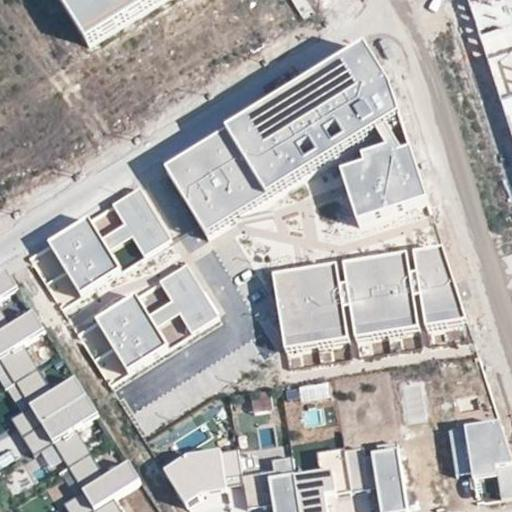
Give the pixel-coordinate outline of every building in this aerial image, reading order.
[(58,0),(90,50),(171,0),(58,0)] [(511,0),(467,0),(511,137),(511,0)] [(359,232),(429,211),(393,99),(367,57),(169,179),(210,245),(380,140),(391,158),(365,166),(366,174),(343,181),(359,232)] [(142,195),(116,211),(148,263),(174,247),(142,195)] [(52,250),(84,302),(124,278),(92,226),(52,250)] [(466,324),(443,254),(377,265),(268,284),(280,356),(466,324)] [(0,333),(13,325),(0,304),(0,299),(20,287),(9,269),(0,274),(0,333)] [(221,324),(189,272),(163,288),(195,340),(221,324)] [(171,355),(139,303),(99,327),(131,379),(171,355)] [(13,325),(0,333),(0,352),(3,357),(18,381),(41,367),(25,343),(47,329),(36,311),(13,325)] [(56,391),(41,367),(18,381),(33,405),(36,410),(27,416),(24,411),(13,417),(24,435),(89,395),(77,377),(56,391)] [(89,395),(24,435),(36,454),(46,447),(43,442),(52,437),(55,442),(70,466),(93,451),(78,428),(101,413),(89,395)] [(36,410),(33,405),(24,411),(27,416),(36,410)] [(501,499),(511,497),(511,460),(500,423),(449,432),(456,475),(473,472),(473,470),(496,466),(501,499)] [(0,467),(0,468),(25,454),(13,432),(0,439),(0,467)] [(55,442),(52,437),(43,442),(46,447),(55,442)] [(362,447),(343,450),(350,491),(368,488),(366,476),(374,475),(376,487),(380,511),(406,511),(395,441),(375,444),(377,454),(363,456),(362,447)] [(343,450),(343,449),(316,453),(319,474),(295,478),(300,511),(327,511),(324,495),(350,491),(343,450)] [(241,476),(237,450),(187,458),(164,473),(186,506),(201,496),(200,491),(242,484),(241,476)] [(109,475),(93,451),(70,466),(85,490),(88,495),(79,500),(76,496),(65,502),(71,511),(90,511),(92,511),(116,496),(143,480),(131,461),(109,475)] [(272,471),(241,476),(242,484),(246,509),(265,506),(263,493),(270,492),(273,504),(273,511),(300,511),(295,478),(291,457),(270,461),(272,471)] [(374,475),(366,476),(368,488),(376,487),(374,475)] [(85,490),(76,496),(79,500),(88,495),(85,490)] [(270,492),(263,493),(265,506),(273,504),(270,492)] [(125,511),(116,496),(92,511),(93,511),(125,511)]
